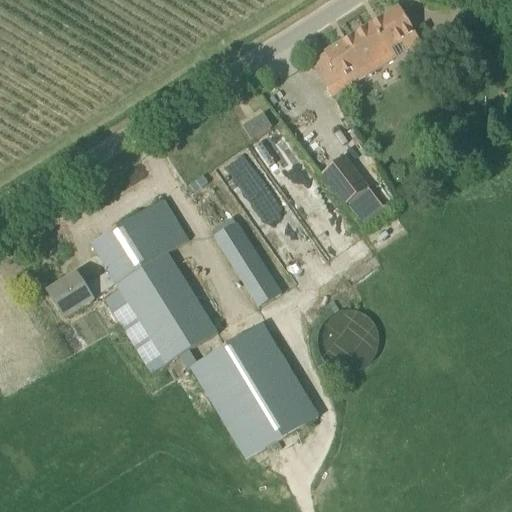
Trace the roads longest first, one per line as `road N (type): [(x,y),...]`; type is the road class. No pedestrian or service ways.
road 1 (unclassified): [(0,216),(351,0)]
road 2 (track): [(280,315),(324,400),(327,421),(299,471),(309,511)]
